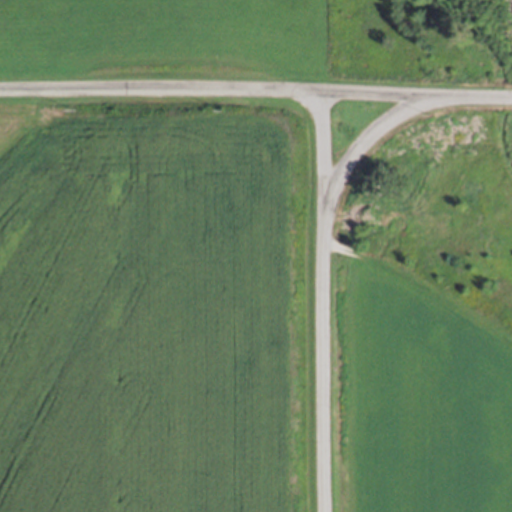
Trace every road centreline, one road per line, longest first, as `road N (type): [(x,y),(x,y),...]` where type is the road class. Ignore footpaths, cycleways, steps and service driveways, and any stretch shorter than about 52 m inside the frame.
road 1 (residential): [(511,111),(0,106)]
road 2 (residential): [(323,511),(324,110)]
road 3 (residential): [(326,230),(364,154),(401,126),(448,111)]
